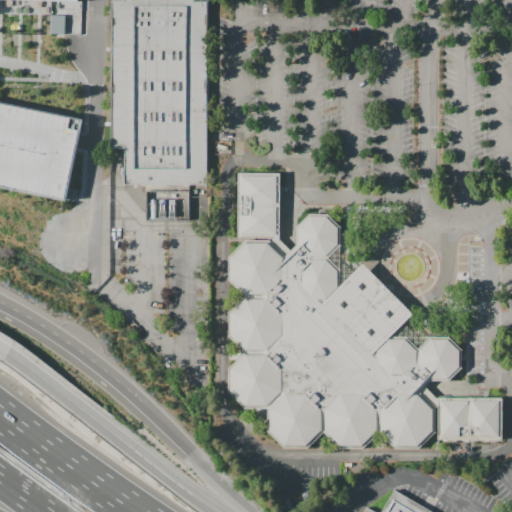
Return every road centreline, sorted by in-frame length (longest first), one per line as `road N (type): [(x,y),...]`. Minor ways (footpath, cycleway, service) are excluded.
road 1 (motorway): [(136,401),(88,358),(0,301)]
road 2 (motorway): [(223,511),(105,429)]
road 3 (motorway): [(208,511),(105,429)]
road 4 (motorway): [(105,429),(10,353)]
